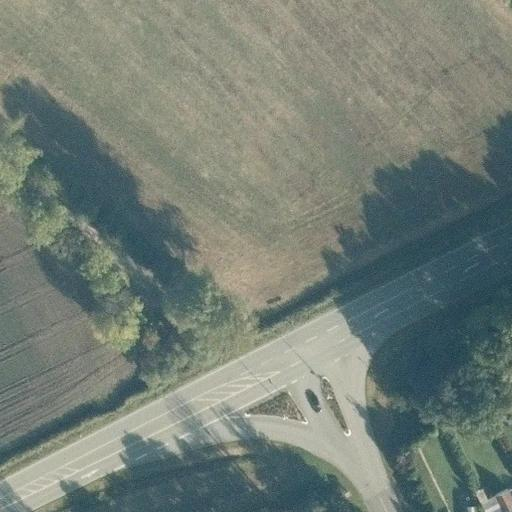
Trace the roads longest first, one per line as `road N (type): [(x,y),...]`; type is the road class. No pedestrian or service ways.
road 1 (secondary): [(79,461),(173,438),(293,435),(330,452),(376,493)]
road 2 (secondary): [(79,461),(309,344)]
road 3 (secondary): [(309,344),(511,244)]
road 4 (residential): [(376,493),(309,344)]
road 5 (unclassified): [(0,168),(126,262)]
